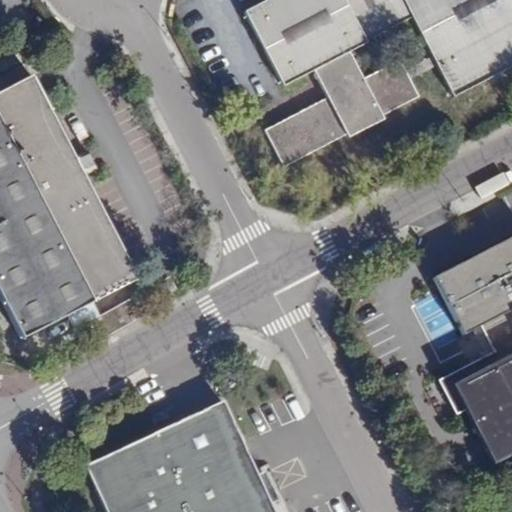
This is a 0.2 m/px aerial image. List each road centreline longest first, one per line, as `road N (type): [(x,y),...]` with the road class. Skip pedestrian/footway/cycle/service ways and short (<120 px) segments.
road 1 (unclassified): [(269,277),(121,0)]
road 2 (residential): [(0,436),(269,277)]
road 3 (residential): [(269,277),(511,151)]
road 4 (unclassified): [(388,511),(269,277)]
road 5 (unknown): [(460,248),(396,298),(427,376)]
